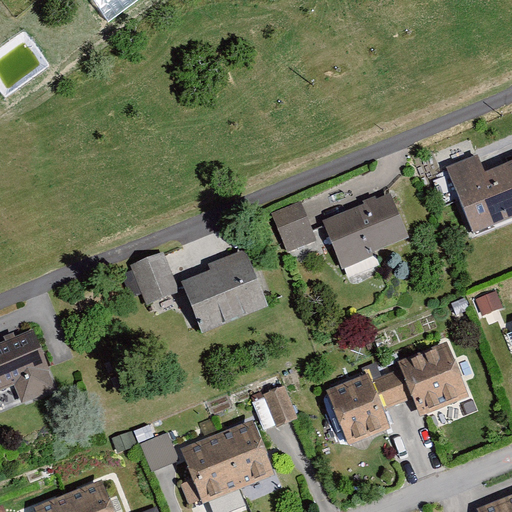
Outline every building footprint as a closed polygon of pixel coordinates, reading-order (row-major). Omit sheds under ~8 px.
[(478,153),(447,165),(472,232),(511,216),(511,169),(508,159),(484,168),(478,153)] [(392,192),(323,220),(342,267),(411,239),(392,192)] [(301,203),(273,214),(288,252),(315,241),(301,203)] [(210,271),(180,282),(200,336),(266,311),(244,252),(208,265),(210,271)] [(164,255),(131,267),(146,307),(179,294),(164,255)] [(496,294),(476,301),(483,318),(502,310),(496,294)] [(33,335),(0,345),(0,392),(13,388),(18,402),(51,391),(33,335)] [(370,374),(328,391),(350,447),(392,430),(384,410),(413,399),(420,417),(469,398),(447,341),(395,361),(399,371),(373,381),(370,374)] [(284,388),(264,396),(277,429),(298,421),(284,388)] [(254,423),(183,450),(203,504),(275,477),(254,423)] [(153,469),(179,460),(169,432),(142,442),(153,469)] [(114,511),(104,483),(36,509),(37,511),(114,511)] [(511,511),(511,495),(475,510),(476,511),(511,511)]
